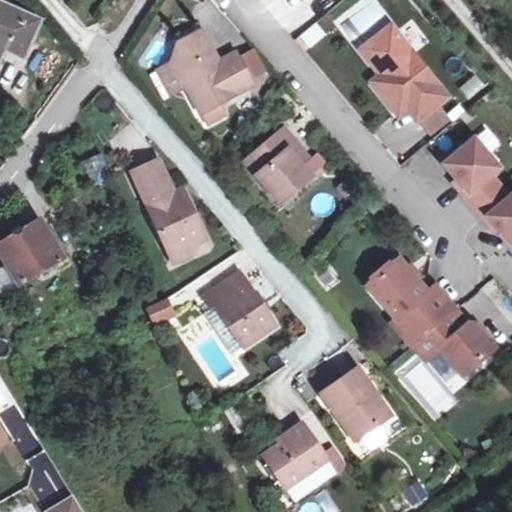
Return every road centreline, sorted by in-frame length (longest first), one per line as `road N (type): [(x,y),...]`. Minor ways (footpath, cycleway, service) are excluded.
road 1 (residential): [(107,68),(315,320)]
road 2 (residential): [(250,0),(432,224)]
road 3 (residential): [(0,208),(107,68)]
